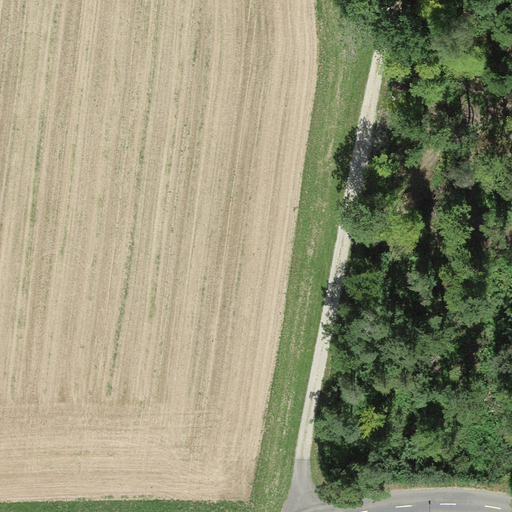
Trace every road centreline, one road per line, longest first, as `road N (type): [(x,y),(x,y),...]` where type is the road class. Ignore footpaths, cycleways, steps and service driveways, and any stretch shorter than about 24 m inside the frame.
road 1 (track): [(307,511),(306,424),(392,0)]
road 2 (unclassified): [(363,511),(469,504),(511,510)]
